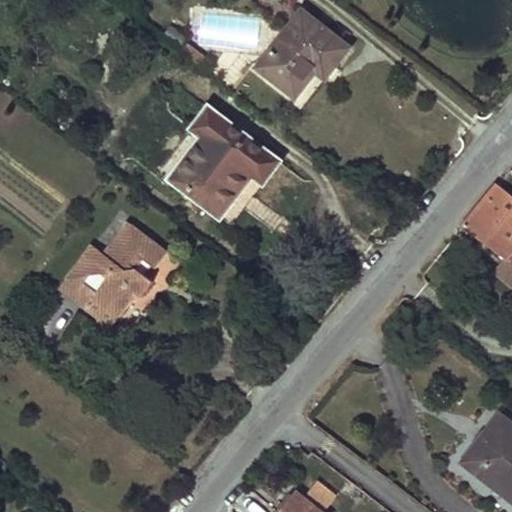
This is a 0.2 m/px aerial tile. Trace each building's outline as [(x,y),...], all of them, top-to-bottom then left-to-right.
[(259,67),(296,96),(316,70),(324,60),(333,67),(349,48),(303,12),(276,46),(259,67)] [(182,53),(198,65),(205,57),(189,45),(182,53)] [(333,67),(324,60),(316,70),(325,78),(333,67)] [(172,179),(221,216),(253,174),(269,153),(209,108),(193,129),(204,137),(172,179)] [(279,161),(269,153),(253,174),(263,182),(279,161)] [(511,195),(498,185),(463,227),(508,260),(496,275),(511,287),(511,195)] [(168,252),(129,222),(105,254),(73,297),(86,307),(94,298),(119,317),(137,293),(142,297),(154,281),(141,272),(148,263),(156,268),(168,252)] [(105,254),(93,245),(61,288),(73,297),(105,254)] [(119,317),(94,298),(86,307),(111,327),(119,317)] [(463,462),(511,500),(511,424),(500,415),(463,462)] [(316,477),(307,491),(329,505),(338,490),(316,477)] [(319,511),(296,494),(281,511),(319,511)]
